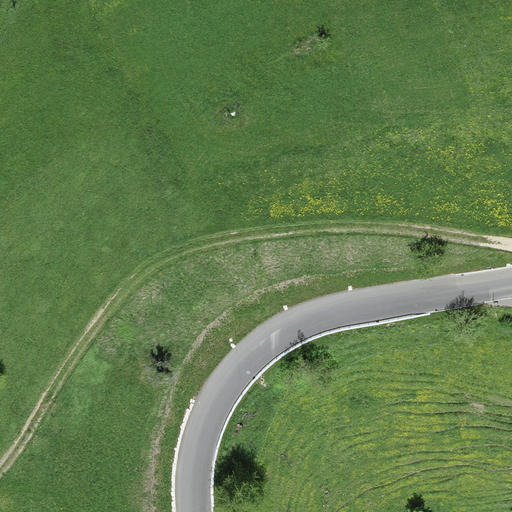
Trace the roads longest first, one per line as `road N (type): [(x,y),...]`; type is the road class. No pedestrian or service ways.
road 1 (track): [(0,476),(111,301),(152,268),(201,247),(353,223),(511,244)]
road 2 (secondary): [(195,511),(194,471),(207,418),(236,370),(267,340),(350,306),(511,281)]
